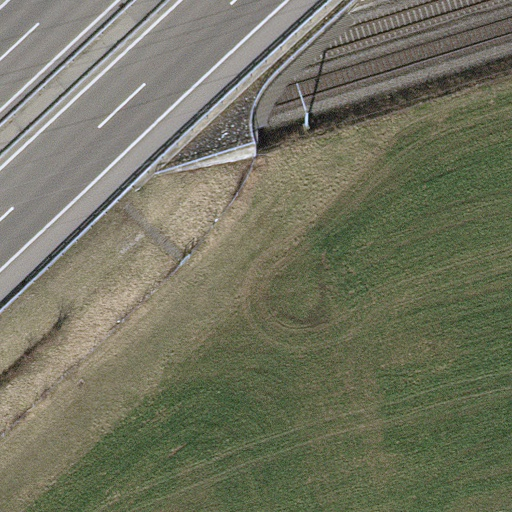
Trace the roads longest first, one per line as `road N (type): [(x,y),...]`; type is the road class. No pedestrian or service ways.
road 1 (track): [(0,464),(260,202)]
road 2 (motorway): [(0,222),(238,0)]
